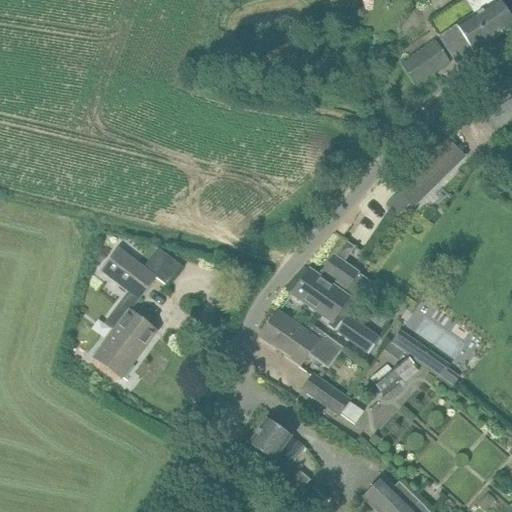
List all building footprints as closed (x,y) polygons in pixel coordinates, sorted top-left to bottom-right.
[(436,17),(429,22),(439,37),(446,47),(457,64),(478,50),(511,28),(511,19),(505,9),(499,0),(467,0),(464,2),(473,16),(447,33),(436,17)] [(436,43),(403,66),(416,85),(449,62),(436,43)] [(397,193),(386,204),(399,217),(409,206),(411,208),(464,156),(445,137),(426,155),(431,160),(397,193)] [(345,241),(340,249),(348,255),(354,248),(345,241)] [(117,328),(94,357),(118,375),(138,349),(141,351),(155,332),(129,313),(156,278),(165,285),(180,266),(158,249),(144,269),(117,249),(100,271),(129,293),(108,321),(117,328)] [(309,270),(291,294),(291,295),(330,322),(328,325),(368,354),(379,338),(347,315),(355,304),(356,303),(343,294),(357,274),(342,263),(334,257),(322,272),(324,273),(320,278),(309,270)] [(324,333),(284,304),(259,337),(299,367),(312,350),(321,358),(333,343),(322,335),(324,333)] [(313,377),(305,389),(340,415),(354,424),(362,412),(313,377)] [(266,419),(248,444),(264,456),(270,461),(273,463),(277,458),(291,437),(282,431),(266,419)] [(300,471),(289,485),(298,493),(310,480),(300,471)] [(380,481),(362,499),(374,511),(427,511),(398,483),(390,491),(380,481)]
